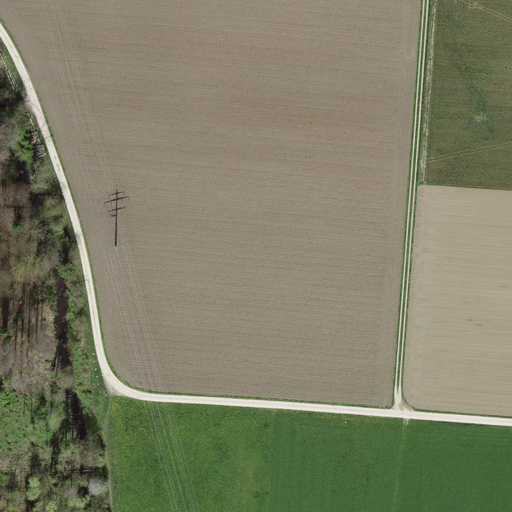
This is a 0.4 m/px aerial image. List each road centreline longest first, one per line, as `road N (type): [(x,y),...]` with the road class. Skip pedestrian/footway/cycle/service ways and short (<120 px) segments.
road 1 (track): [(426,0),(395,415)]
road 2 (track): [(511,423),(142,398),(111,382)]
road 3 (track): [(111,382),(77,226),(0,29)]
